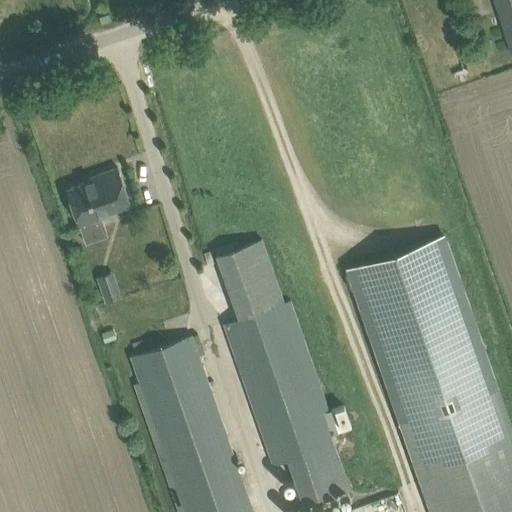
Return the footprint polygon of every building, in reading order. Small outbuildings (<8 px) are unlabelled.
[(511,0),(495,0),(511,54),(511,53),(511,0)] [(79,225),(81,225),(102,217),(100,213),(130,203),(117,166),(96,174),(97,177),(66,188),(79,225)] [(499,387),(467,298),(444,232),(409,245),(344,268),(398,421),(420,483),(429,511),(511,511),(511,424),(499,386),(499,387)] [(290,299),(284,301),(261,238),(215,253),(238,318),(225,323),(231,341),(274,463),(288,458),(304,503),(349,488),(341,465),(330,435),(337,432),(322,388),(290,299)] [(112,272),(96,277),(104,302),(120,296),(112,272)] [(197,353),(191,336),(191,334),(170,341),(131,354),(138,373),(139,378),(134,380),(179,511),(251,511),(197,354),(197,353)] [(391,511),(391,498),(380,499),(380,511),(391,511)]
